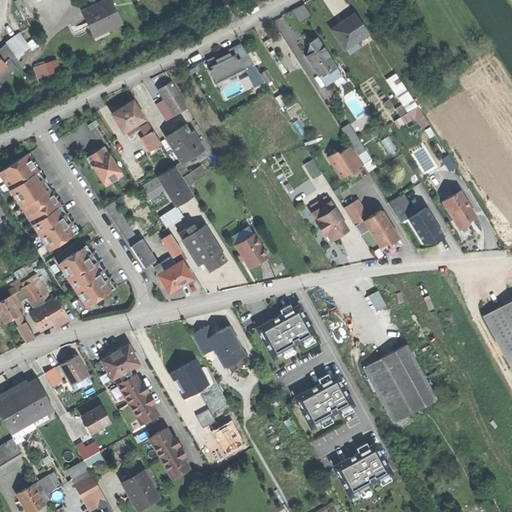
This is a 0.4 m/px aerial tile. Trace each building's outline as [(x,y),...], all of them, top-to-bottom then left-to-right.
[(26,7),(24,5),(22,0),(16,0),(15,0),(20,10),(26,7)] [(108,0),(107,0),(83,11),(89,23),(95,36),(120,24),(108,0)] [(294,9),(301,21),(312,15),(305,3),(294,9)] [(331,30),(345,50),(368,34),(355,14),(342,22),(331,30)] [(17,35),(5,43),(16,60),(29,52),(17,35)] [(305,57),(318,76),(323,73),(327,70),(328,73),(336,67),(317,38),(312,41),(308,43),(311,47),(310,54),(305,57)] [(209,69),(216,83),(254,65),(241,43),(207,59),(212,68),(209,69)] [(34,66),(38,77),(62,68),(58,58),(34,66)] [(341,75),(336,67),(328,73),(327,70),(323,73),(329,82),(341,75)] [(396,75),(389,80),(402,100),(410,95),(396,75)] [(171,82),(160,89),(175,113),(186,107),(171,82)] [(417,106),(410,95),(402,100),(409,111),(417,106)] [(123,107),(116,112),(127,129),(134,125),(144,119),(132,101),(123,107)] [(396,107),(400,115),(408,111),(404,103),(396,107)] [(429,124),(417,106),(409,111),(394,121),(398,127),(415,116),(423,128),(429,124)] [(125,131),(127,129),(116,112),(112,114),(123,132),(125,131)] [(88,126),(91,130),(99,125),(96,121),(88,126)] [(173,133),(166,138),(181,161),(194,153),(198,159),(206,154),(193,133),(189,135),(184,126),(173,133)] [(148,144),(153,151),(161,145),(152,131),(144,137),(148,144)] [(357,132),(350,136),(365,162),(372,158),(357,132)] [(148,154),(153,151),(148,144),(143,147),(148,154)] [(328,157),(341,179),(352,172),(363,165),(351,146),(338,154),(336,152),(328,157)] [(87,158),(105,186),(123,175),(104,147),(87,158)] [(27,155),(0,172),(0,175),(49,250),(77,232),(27,155)] [(306,163),(314,178),(323,173),(315,158),(306,163)] [(133,169),(140,180),(145,177),(138,166),(133,169)] [(175,166),(157,177),(175,206),(193,195),(187,186),(179,172),(175,166)] [(198,168),(187,175),(192,183),(203,176),(198,168)] [(184,169),(179,172),(187,186),(192,183),(187,175),(184,169)] [(150,199),(162,192),(154,178),(141,185),(150,199)] [(460,189),(442,200),(452,217),(455,215),(462,226),(468,223),(466,219),(471,216),(466,207),(469,205),(460,189)] [(388,203),(400,223),(408,219),(422,242),(430,237),(433,243),(444,237),(426,208),(413,215),(401,195),(388,203)] [(344,208),(355,226),(363,220),(380,247),(388,242),(389,244),(394,241),(398,238),(381,211),(379,211),(368,217),(357,200),(344,208)] [(105,208),(131,247),(138,242),(113,203),(105,208)] [(314,213),(318,219),(334,209),(330,203),(314,213)] [(162,216),(168,226),(186,215),(179,205),(162,216)] [(477,217),(469,205),(466,207),(471,216),(466,219),(468,223),(477,217)] [(328,233),(332,240),(340,234),(347,230),(334,209),(318,219),(319,221),(317,222),(322,231),(325,229),(328,233)] [(463,228),(462,226),(455,215),(452,217),(450,218),(458,231),(463,228)] [(184,237),(197,230),(195,224),(181,231),(184,237)] [(204,227),(182,240),(197,264),(203,261),(208,270),(217,265),(224,260),(204,227)] [(162,238),(173,256),(181,252),(170,233),(162,238)] [(236,245),(250,268),(258,263),(268,257),(253,234),(236,245)] [(131,247),(144,267),(154,261),(141,240),(138,242),(131,247)] [(58,263),(86,306),(114,288),(86,245),(58,263)] [(158,275),(169,293),(181,285),(192,279),(181,261),(163,272),(158,275)] [(153,267),(158,275),(163,272),(158,263),(153,267)] [(15,303),(25,297),(25,286),(40,279),(34,272),(11,285),(13,288),(8,291),(11,295),(15,303)] [(25,297),(29,304),(49,292),(40,279),(25,286),(25,297)] [(378,309),(388,304),(381,289),(370,294),(378,309)] [(29,304),(33,310),(54,299),(49,292),(29,304)] [(11,295),(0,301),(0,314),(5,322),(10,320),(14,317),(21,313),(15,303),(11,295)] [(511,295),(482,311),(511,367),(511,295)] [(27,313),(38,333),(50,326),(52,329),(67,320),(54,299),(33,310),(27,313)] [(300,303),(257,326),(274,357),(317,333),(300,303)] [(26,321),(21,313),(14,317),(19,325),(26,321)] [(36,337),(26,321),(19,325),(29,341),(36,337)] [(212,332),(209,333),(225,365),(228,364),(243,356),(245,354),(229,323),(220,328),(212,332)] [(208,324),(201,327),(205,335),(209,333),(212,332),(208,324)] [(205,335),(201,327),(191,332),(194,337),(198,346),(208,341),(205,335)] [(195,348),(198,346),(194,337),(190,339),(195,348)] [(210,340),(208,341),(198,346),(202,353),(213,347),(210,340)] [(363,366),(393,422),(436,399),(406,343),(363,366)] [(114,352),(100,359),(112,379),(119,375),(122,382),(133,376),(129,369),(139,363),(129,344),(114,352)] [(69,360),(61,365),(72,384),(78,380),(88,374),(77,355),(69,360)] [(183,364),(171,370),(183,394),(199,386),(200,388),(210,383),(208,380),(200,365),(196,356),(183,364)] [(247,363),(243,356),(228,364),(232,372),(247,363)] [(207,361),(200,365),(208,380),(215,376),(207,361)] [(53,367),(43,373),(50,386),(61,380),(53,367)] [(338,373),(295,396),(312,427),(355,403),(338,373)] [(92,380),(88,374),(78,380),(81,386),(92,380)] [(135,374),(133,376),(122,382),(121,382),(125,389),(122,390),(129,404),(148,394),(147,393),(146,393),(142,386),(135,374)] [(14,391),(34,427),(49,418),(45,412),(53,408),(36,378),(25,385),(14,391)] [(75,390),(81,386),(78,380),(72,384),(75,390)] [(21,434),(34,427),(14,391),(2,398),(0,399),(0,416),(10,433),(18,429),(21,434)] [(149,395),(148,394),(129,404),(138,419),(142,417),(145,422),(158,415),(152,404),(148,396),(149,395)] [(84,421),(90,432),(109,422),(100,405),(89,411),(83,415),(86,420),(84,421)] [(153,444),(161,458),(181,447),(180,445),(177,447),(173,440),(166,428),(152,436),(156,442),(153,444)] [(0,446),(0,465),(21,454),(13,440),(0,446)] [(377,441),(334,465),(351,495),(394,472),(377,441)] [(182,448),(181,447),(161,458),(169,473),(172,471),(175,476),(189,469),(183,458),(179,450),(182,448)] [(67,470),(72,479),(88,470),(83,461),(67,470)] [(121,483),(136,509),(146,504),(158,497),(143,471),(121,483)] [(92,475),(74,485),(84,502),(102,492),(92,475)] [(47,476),(38,481),(45,494),(54,488),(47,476)] [(38,481),(33,484),(44,503),(49,500),(45,494),(38,481)] [(33,484),(16,494),(26,511),(30,511),(36,509),(44,504),(44,503),(33,484)] [(107,501),(102,492),(84,502),(89,511),(107,501)]
